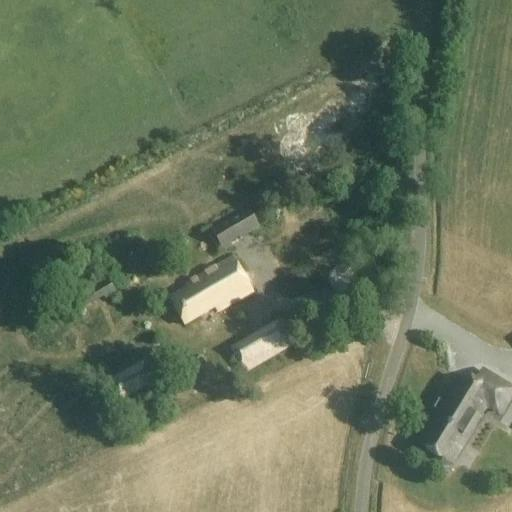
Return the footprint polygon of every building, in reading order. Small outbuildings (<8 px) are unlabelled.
[(249,210),(211,232),(223,254),(233,248),(232,246),(260,230),(249,210)] [(217,313),(252,293),(232,259),(186,286),(188,289),(169,300),(184,327),(215,309),(217,313)] [(117,294),(109,279),(71,301),(78,314),(104,298),(106,301),(117,294)] [(246,375),(298,343),(285,319),(231,350),(246,375)] [(145,361),(107,382),(119,404),(157,382),(145,361)] [(511,393),(511,391),(484,373),(473,390),(458,380),(420,439),(451,459),(488,401),(502,410),(511,393)]
